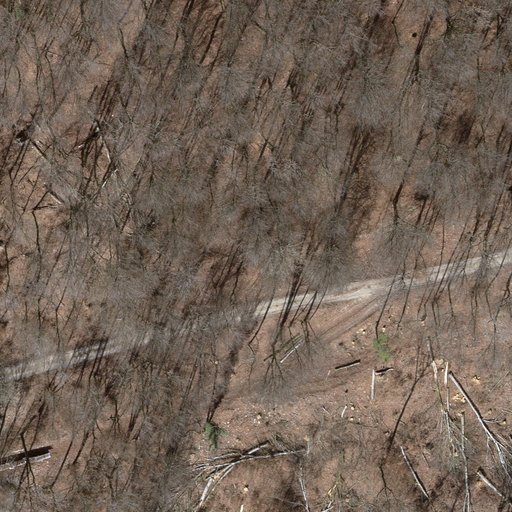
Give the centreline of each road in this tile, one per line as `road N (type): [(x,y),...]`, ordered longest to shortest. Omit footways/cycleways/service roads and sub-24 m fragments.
road 1 (track): [(511,241),(0,387)]
road 2 (track): [(358,282),(511,126)]
